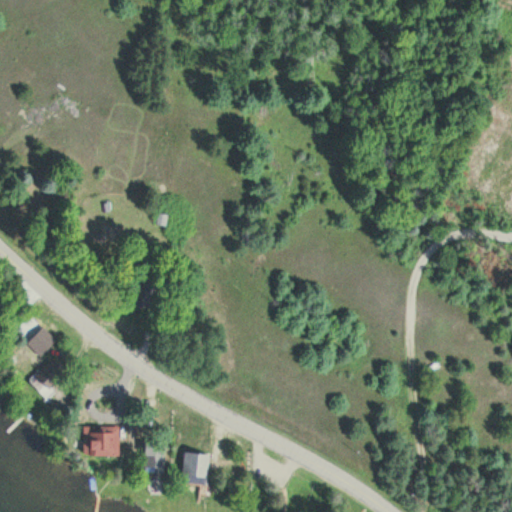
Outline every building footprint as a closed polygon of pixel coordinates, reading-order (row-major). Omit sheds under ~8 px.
[(133,301),(154,307),(164,272),(143,266),(133,301)] [(56,341),(43,328),(27,344),(40,357),(56,341)] [(36,377),(51,390),(65,374),(50,361),(36,377)] [(112,433),(89,433),(89,456),(112,456),(112,433)] [(144,446),(144,470),(163,470),(163,446),(144,446)] [(207,481),(209,456),(184,454),(182,478),(207,481)]
